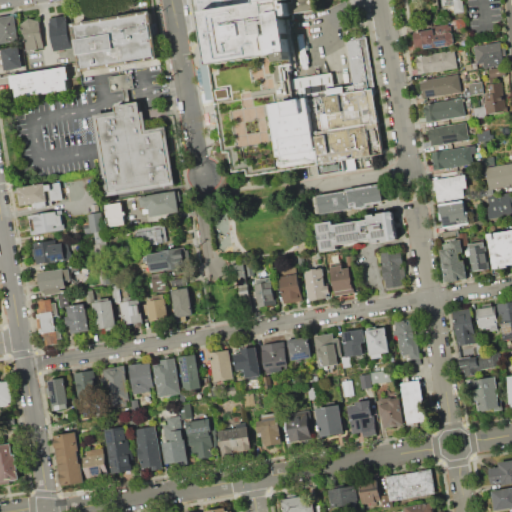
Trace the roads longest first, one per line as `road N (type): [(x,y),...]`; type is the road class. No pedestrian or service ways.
road 1 (residential): [(24,365),(511,284)]
road 2 (residential): [(0,210),(47,511)]
road 3 (residential): [(171,0),(212,270)]
road 4 (residential): [(3,511),(250,478)]
road 5 (residential): [(250,478),(443,446)]
road 6 (residential): [(381,0),(411,169)]
road 7 (residential): [(430,299),(451,432)]
